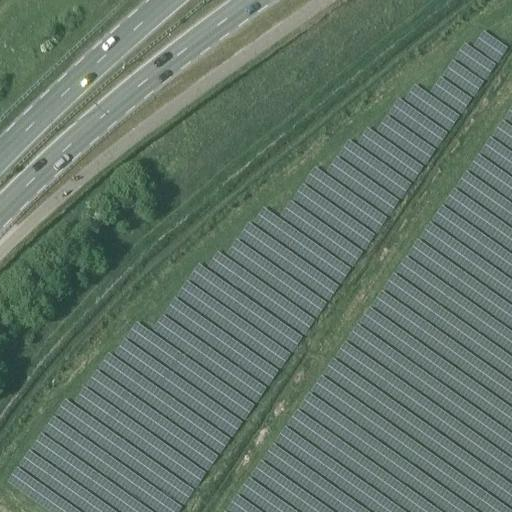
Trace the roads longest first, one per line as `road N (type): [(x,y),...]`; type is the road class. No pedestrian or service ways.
road 1 (primary): [(0,213),(147,78),(253,0)]
road 2 (primary): [(168,0),(0,157)]
